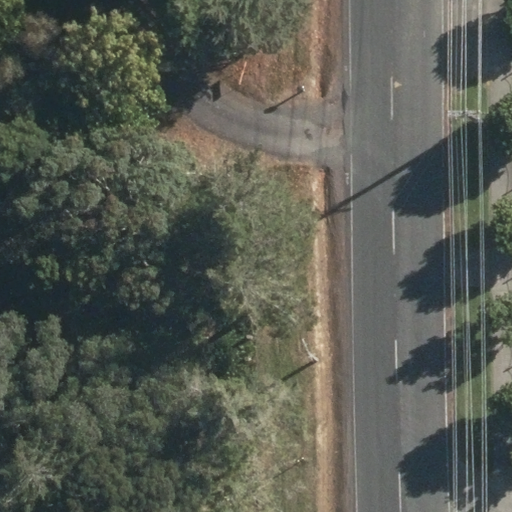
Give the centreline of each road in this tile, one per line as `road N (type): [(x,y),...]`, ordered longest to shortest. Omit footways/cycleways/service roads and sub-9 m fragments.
road 1 (tertiary): [(400,511),(390,0)]
road 2 (unknown): [(392,195),(313,202),(255,195),(211,172),(170,131),(74,0)]
